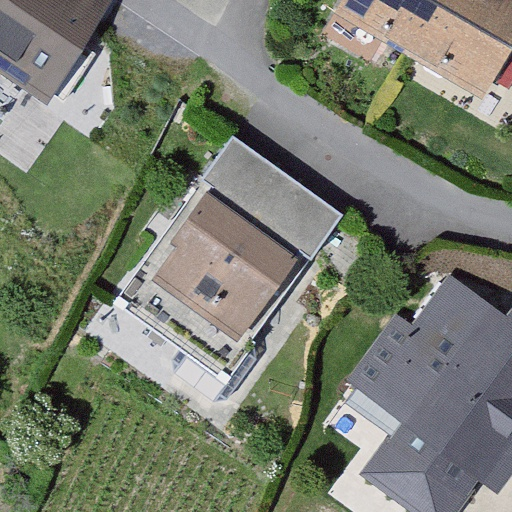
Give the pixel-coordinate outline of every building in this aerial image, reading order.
[(0,0),(0,81),(38,105),(102,2),(98,0),(0,0)] [(511,56),(511,0),(359,0),(342,31),(482,110),(511,56)] [(233,141),(203,184),(290,243),(239,323),(212,306),(219,291),(156,250),(126,292),(231,367),(338,215),(233,141)] [(203,184),(156,250),(219,291),(212,306),(239,323),(290,243),(203,184)] [(396,318),(357,373),(411,412),(371,467),(433,511),(451,511),(487,463),(502,474),(511,459),(511,295),(501,311),(453,276),(413,330),(396,318)]
